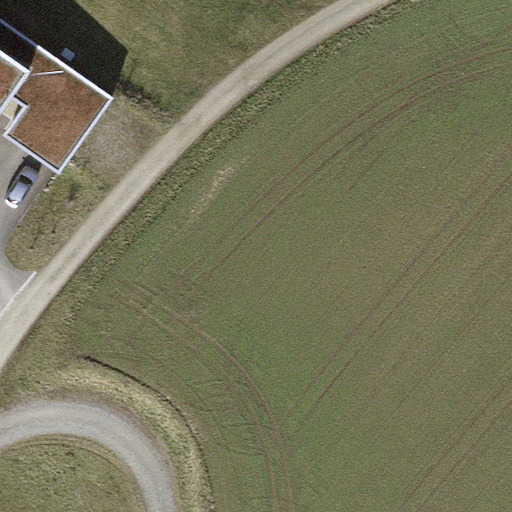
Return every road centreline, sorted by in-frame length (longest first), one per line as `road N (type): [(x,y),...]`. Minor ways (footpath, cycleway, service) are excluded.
road 1 (track): [(0,356),(50,285),(198,119),(346,0)]
road 2 (track): [(166,511),(136,447),(51,418),(0,434)]
